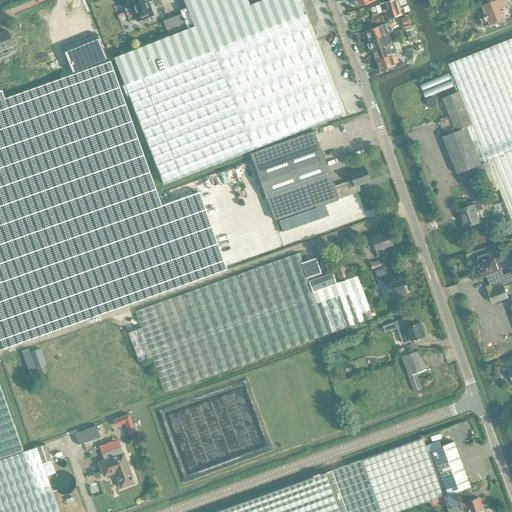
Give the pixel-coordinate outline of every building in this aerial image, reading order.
[(306,13),(304,14),(298,0),(260,0),(249,5),(246,0),(184,0),(194,26),(114,57),(124,84),(122,85),(126,95),(128,94),(163,183),(343,113),(308,24),(310,23),(306,13)] [(121,0),(126,11),(130,22),(136,20),(137,22),(151,17),(147,8),(147,6),(146,3),(150,2),(154,0),(121,0)] [(402,6),(399,6),(397,0),(393,0),(380,4),(382,12),(385,11),(387,18),(404,13),(402,6)] [(501,8),(508,5),(506,0),(497,0),(483,6),(487,16),(480,18),(484,27),(505,19),(501,8)] [(168,35),(186,27),(181,14),(163,21),(168,35)] [(372,19),(371,19),(373,25),(377,23),(380,22),(381,19),(380,16),(377,15),(374,16),(372,19)] [(407,16),(401,18),(404,28),(410,26),(407,16)] [(365,30),(369,40),(369,41),(389,33),(393,32),(391,28),(388,29),(385,23),(365,30)] [(7,30),(0,33),(0,50),(13,45),(7,30)] [(409,42),(417,40),(414,30),(406,33),(409,42)] [(372,50),(392,43),(389,33),(369,41),(372,50)] [(98,35),(63,48),(72,72),(107,59),(98,35)] [(511,38),(472,54),(448,64),(460,91),(443,98),(456,131),(443,136),(462,183),(483,176),(489,193),(499,190),(511,221),(511,38)] [(393,43),(392,43),(372,50),(376,60),(394,53),(397,52),(393,43)] [(396,55),(395,55),(394,53),(376,60),(380,71),(392,66),(393,69),(404,65),(402,60),(398,61),(396,55)] [(0,90),(0,349),(226,269),(199,192),(161,205),(110,61),(4,98),(1,90),(0,90)] [(266,197),(275,220),(337,198),(333,186),(318,143),(314,131),(250,154),(254,165),(266,198),(266,197)] [(349,173),(352,180),(333,186),(337,198),(338,199),(360,191),(358,184),(370,180),(365,167),(349,173)] [(488,197),(481,200),(480,199),(471,202),(472,205),(459,210),(465,227),(480,222),(476,211),(491,206),(488,197)] [(378,256),(385,253),(383,247),(392,244),(388,232),(365,239),(368,247),(374,245),(378,256)] [(480,262),(478,262),(480,268),(479,268),(479,270),(478,271),(479,274),(481,275),(482,277),(487,275),(490,285),(491,285),(502,280),(502,281),(504,284),(506,283),(503,275),(504,275),(501,269),(498,270),(496,264),(504,261),(500,249),(478,257),(480,262)] [(290,256),(244,272),(190,292),(205,332),(219,373),(372,318),(376,317),(373,308),(368,310),(364,299),(357,276),(349,279),(340,282),(336,284),(332,272),(322,276),(316,261),(307,265),(312,280),(308,281),(298,253),(290,256)] [(369,263),(373,272),(369,274),(370,277),(383,272),(382,269),(381,266),(379,260),(369,263)] [(339,280),(349,277),(344,263),(334,266),(339,280)] [(386,291),(383,292),(386,299),(403,293),(401,285),(406,283),(402,270),(386,276),(388,282),(383,284),(386,291)] [(511,271),(504,275),(503,275),(506,283),(511,280),(511,271)] [(490,285),(486,286),(492,304),(509,298),(504,284),(502,281),(502,280),(491,285),(490,285)] [(189,292),(162,301),(135,311),(141,327),(128,332),(138,361),(151,357),(164,392),(191,382),(218,373),(204,333),(189,292)] [(412,316),(395,322),(403,343),(411,341),(425,336),(420,322),(415,323),(412,316)] [(416,343),(406,346),(408,352),(418,348),(416,343)] [(21,351),(27,370),(46,364),(41,348),(29,352),(28,349),(21,351)] [(419,350),(401,356),(403,361),(404,365),(408,376),(414,391),(421,389),(417,379),(415,373),(426,370),(419,350)] [(20,442),(14,424),(0,384),(0,511),(59,511),(53,493),(47,476),(55,473),(51,460),(46,444),(37,447),(30,450),(0,460),(0,458),(23,450),(20,442)] [(120,417),(113,420),(116,426),(123,424),(120,417)] [(134,425),(127,427),(129,433),(136,431),(134,425)] [(97,426),(74,434),(78,445),(100,437),(97,426)] [(422,438),(362,460),(380,511),(397,511),(442,495),(447,508),(456,505),(457,505),(460,504),(458,497),(471,492),(469,487),(470,486),(454,441),(441,446),(439,441),(425,446),(422,438)] [(104,476),(114,473),(119,488),(124,486),(134,483),(121,446),(101,453),(104,461),(99,462),(104,476)] [(380,511),(362,460),(221,511),(380,511)] [(456,505),(447,508),(448,511),(483,511),(478,497),(474,499),(471,492),(458,497),(460,504),(461,507),(458,508),(457,505),(456,505)]
